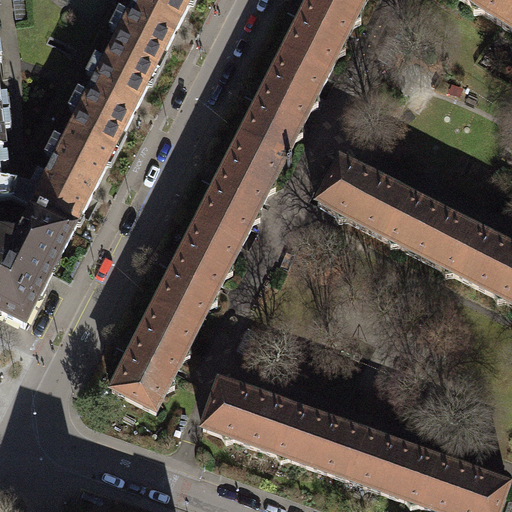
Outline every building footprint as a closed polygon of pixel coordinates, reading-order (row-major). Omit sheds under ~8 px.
[(193,0),(137,0),(112,50),(156,73),(177,32),(193,0)] [(368,0),(313,0),(309,8),(284,57),(328,79),(368,0)] [(502,28),(511,11),(511,0),(458,0),(471,8),(473,16),(482,15),(502,28)] [(511,11),(502,28),(511,33),(511,11)] [(156,73),(112,50),(71,130),(115,153),(138,109),(156,73)] [(263,98),(241,141),(285,163),(328,79),(284,57),(263,98)] [(0,204),(10,203),(14,202),(17,187),(0,183),(0,182),(0,181),(0,176),(0,155),(4,155),(0,124),(0,204)] [(115,153),(71,130),(38,194),(31,190),(17,187),(14,202),(33,212),(75,233),(96,191),(115,153)] [(221,180),(198,225),(242,247),(285,163),(241,141),(221,180)] [(387,244),(410,199),(369,178),(341,163),(318,208),(335,217),(339,225),(348,224),(387,244)] [(455,278),(478,234),(434,212),(410,199),(387,244),(391,252),(400,250),(442,272),(446,279),(455,278)] [(11,216),(10,203),(0,204),(0,316),(25,329),(49,284),(75,233),(33,212),(23,233),(18,239),(0,235),(0,221),(5,221),(9,219),(11,216)] [(180,260),(156,309),(200,331),(242,247),(198,225),(180,260)] [(478,234),(455,278),(494,299),(498,306),(507,305),(511,307),(511,251),(507,249),(478,234)] [(138,344),(112,394),(156,416),(200,331),(156,309),(138,344)] [(220,385),(203,432),(222,439),(226,446),(234,443),(276,459),(293,411),(236,391),(220,385)] [(293,411),(276,459),(282,465),(289,463),(348,484),(365,436),(305,415),(293,411)] [(365,436),(348,484),(407,505),(411,511),(419,509),(436,462),(377,441),(365,436)] [(436,462),(419,509),(426,511),(500,511),(510,488),(450,467),(436,462)]
